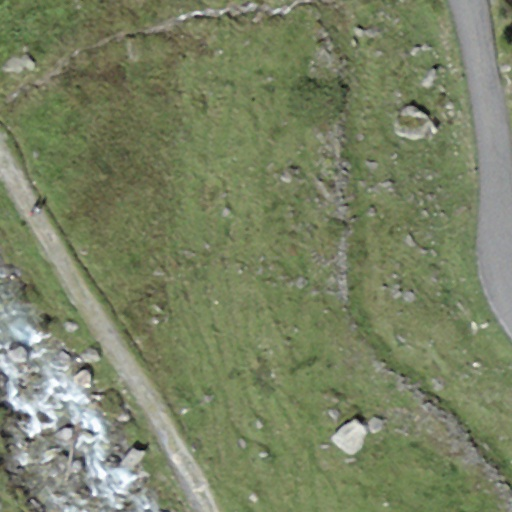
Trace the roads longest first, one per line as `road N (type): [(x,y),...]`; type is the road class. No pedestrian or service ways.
road 1 (track): [(0,145),(214,511)]
road 2 (tertiary): [(466,0),(511,242)]
